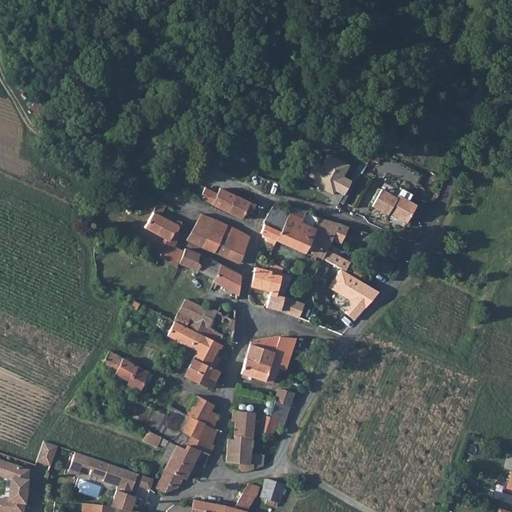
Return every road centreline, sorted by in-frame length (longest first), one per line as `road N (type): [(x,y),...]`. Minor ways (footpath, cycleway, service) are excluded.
road 1 (unclassified): [(425,247),(279,197),(264,203),(252,232)]
road 2 (residential): [(344,343),(265,470),(214,481)]
road 3 (residential): [(214,481),(242,320)]
road 4 (residential): [(470,116),(425,247)]
road 5 (residential): [(425,247),(344,343)]
